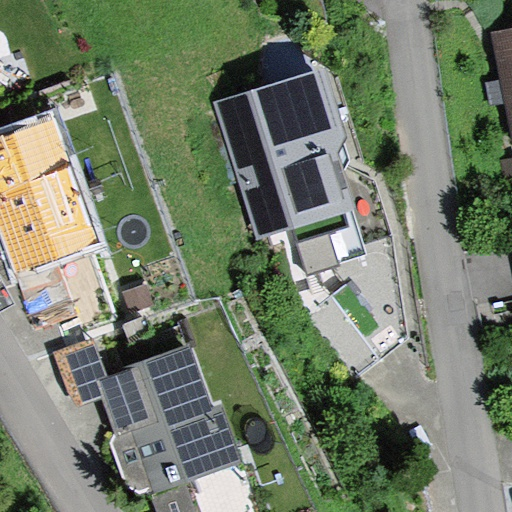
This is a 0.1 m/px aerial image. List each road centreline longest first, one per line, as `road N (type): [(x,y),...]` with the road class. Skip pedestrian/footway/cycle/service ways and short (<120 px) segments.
road 1 (residential): [(407,0),(483,511)]
road 2 (residential): [(0,365),(88,511)]
